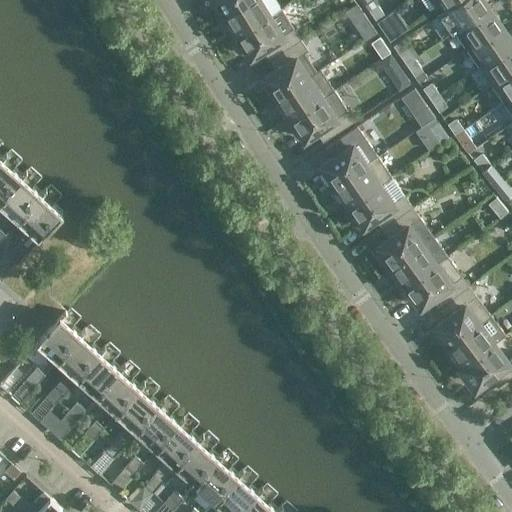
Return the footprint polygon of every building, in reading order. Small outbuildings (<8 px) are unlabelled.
[(210,0),(220,16),(245,0),(210,0)] [(245,0),(220,16),(233,36),(269,14),(260,0),(245,0)] [(454,30),(489,6),(484,0),(457,0),(449,5),(447,7),(438,13),(451,32),(454,30)] [(385,15),(378,5),(370,11),(376,20),(385,15)] [(275,53),(300,38),(281,6),(269,14),(233,36),(246,57),(269,43),(275,53)] [(475,42),(501,24),(489,6),(454,30),(466,48),(475,42)] [(391,24),(385,15),(376,20),(383,30),(391,24)] [(479,65),(511,42),(511,39),(501,24),(475,42),(466,48),(478,65),(479,65)] [(300,38),(275,53),(282,63),(259,78),(273,99),(320,68),(320,67),(308,75),(295,56),(307,48),(300,38)] [(389,51),(380,38),(372,43),(381,56),(389,51)] [(511,42),(479,65),(491,83),(511,68),(511,42)] [(414,58),(408,48),(399,53),(406,63),(414,58)] [(420,67),(414,58),(406,63),(412,73),(420,67)] [(320,68),(273,99),(286,119),(322,96),(333,88),(320,68)] [(511,68),(491,83),(503,101),(511,94),(511,68)] [(439,93),(432,83),(424,89),(431,99),(439,93)] [(329,135),(354,119),(333,88),(322,96),(286,119),(299,140),(322,125),(329,135)] [(445,102),(439,93),(431,99),(437,108),(445,102)] [(511,94),(503,101),(511,113),(511,94)] [(463,129),(457,119),(448,125),(455,134),(463,129)] [(431,128),(440,141),(448,135),(439,122),(431,128)] [(378,155),(357,124),(332,141),(339,151),(317,166),(331,187),(378,155)] [(470,138),(463,129),(455,134),(462,143),(470,138)] [(490,163),(483,154),(475,160),(482,169),(488,164),(490,163)] [(378,155),(331,187),(344,207),(391,175),(378,155)] [(2,157),(0,159),(0,199),(22,175),(14,168),(13,170),(2,160),(3,158),(2,157)] [(497,171),(490,163),(488,164),(482,169),(489,178),(497,171)] [(22,175),(0,199),(0,204),(17,220),(42,193),(34,186),(32,187),(22,178),(23,176),(22,175)] [(391,175),(344,207),(358,227),(381,212),(388,222),(412,205),(405,194),(393,202),(380,183),(391,175)] [(496,186),(503,195),(511,189),(504,179),(496,186)] [(42,193),(17,220),(38,238),(61,210),(53,203),(52,205),(41,195),(43,194),(42,193)] [(490,204),(500,216),(507,210),(497,198),(490,204)] [(387,268),(433,235),(412,205),(388,222),(395,232),(373,248),(387,268)] [(401,287),(447,254),(433,235),(387,268),(401,287)] [(16,263),(26,251),(17,243),(7,255),(16,263)] [(447,254),(401,287),(415,307),(437,292),(444,301),(468,284),(447,254)] [(468,284),(444,301),(452,311),(430,328),(445,348),(490,314),(468,284)] [(504,333),(490,314),(445,348),(459,367),(493,341),(504,333)] [(59,316),(36,342),(56,360),(81,333),(73,326),(71,328),(59,316)] [(81,333),(56,360),(66,369),(76,378),(100,350),(93,344),(91,345),(80,336),(82,334),(81,333)] [(493,341),(459,367),(474,387),(496,370),(503,380),(511,373),(511,356),(508,360),(493,341)] [(100,350),(76,378),(96,395),(120,368),(112,361),(111,363),(100,353),(101,351),(100,350)] [(34,385),(45,373),(36,366),(26,377),(34,385)] [(120,368),(96,395),(115,413),(140,386),(132,378),(130,380),(120,371),(121,369),(120,368)] [(54,403),(76,378),(66,369),(56,383),(45,395),(54,403)] [(140,386),(115,413),(125,422),(105,449),(113,455),(160,403),(152,396),(150,398),(140,388),(141,386),(140,386)] [(73,420),(84,408),(75,401),(65,412),(73,420)] [(160,403),(135,431),(155,448),(179,421),(171,414),(170,415),(159,406),(160,404),(160,403)] [(93,438),(104,426),(95,418),(85,430),(93,438)] [(179,421),(155,448),(164,457),(145,484),(152,490),(174,466),(199,438),(191,431),(189,433),(179,423),(180,421),(179,421)] [(199,438),(174,466),(194,483),(219,456),(211,449),(209,451),(199,441),(200,439),(199,438)] [(124,465),(132,473),(143,461),(134,453),(124,465)] [(219,456),(194,483),(214,501),(238,473),(230,466),(229,468),(218,459),(220,457),(219,456)] [(14,477),(20,470),(11,462),(4,469),(14,477)] [(238,473),(214,501),(223,509),(221,511),(239,511),(258,491),(250,484),(249,486),(238,476),(239,474),(238,473)] [(6,496),(14,504),(21,496),(12,488),(6,496)] [(30,504),(21,496),(14,504),(23,511),(26,509),(27,508),(31,511),(68,511),(62,506),(44,489),(30,504)] [(183,496),(174,489),(164,500),(172,508),(183,496)] [(258,491),(239,511),(274,511),(278,509),(270,502),(268,503),(258,494),(259,492),(258,491)]
